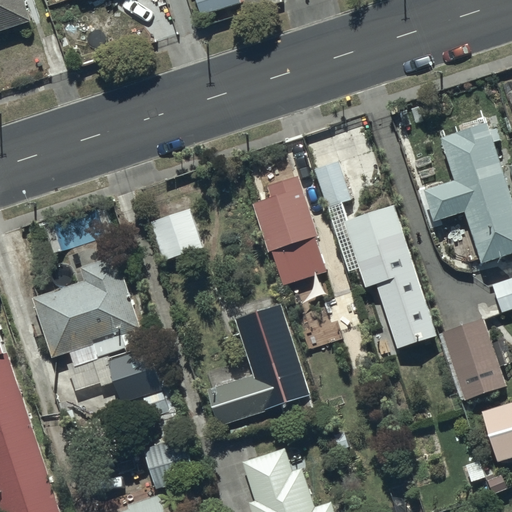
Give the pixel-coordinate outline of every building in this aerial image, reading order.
[(22,0),(0,0),(0,30),(29,21),(22,0)] [(239,0),(194,0),(198,15),(241,4),(239,0)] [(485,125),(439,140),(452,181),(421,191),(431,223),(464,212),(480,263),(511,253),(511,255),(511,206),(492,143),(499,141),(495,130),(488,132),(485,125)] [(337,162),(314,170),(327,207),(349,200),(337,162)] [(327,273),(297,177),(267,186),(272,200),(254,206),(280,288),(327,273)] [(395,205),(343,221),(364,287),(375,284),(394,348),(435,336),(395,205)] [(203,247),(190,209),(149,224),(162,261),(203,247)] [(85,282),(34,299),(53,357),(68,352),(73,366),(147,342),(118,255),(80,267),(85,282)] [(511,277),(492,284),(501,314),(511,310),(511,277)] [(309,395),(282,304),(235,318),(253,379),(206,393),(215,423),(309,395)] [(485,319),(442,332),(463,402),(506,389),(485,319)] [(0,511),(58,511),(0,334),(0,511)] [(154,347),(107,363),(120,401),(129,398),(132,407),(143,403),(149,420),(175,411),(154,347)] [(511,400),(480,411),(497,463),(511,457),(511,400)] [(181,436),(143,448),(156,491),(194,479),(181,436)] [(286,449),(241,464),(254,501),(246,504),(248,511),(333,511),(331,505),(316,510),(301,467),(293,470),(286,449)] [(187,511),(180,491),(124,511),(187,511)]
